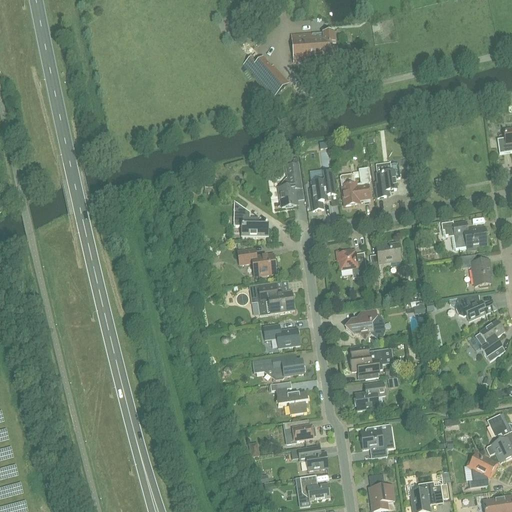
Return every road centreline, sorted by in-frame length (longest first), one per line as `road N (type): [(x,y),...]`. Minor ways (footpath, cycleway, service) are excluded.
road 1 (residential): [(351,511),(304,251),(310,233),(499,199),(511,186)]
road 2 (primary): [(140,458),(35,0)]
road 3 (unknown): [(511,15),(307,64),(297,58),(277,0)]
